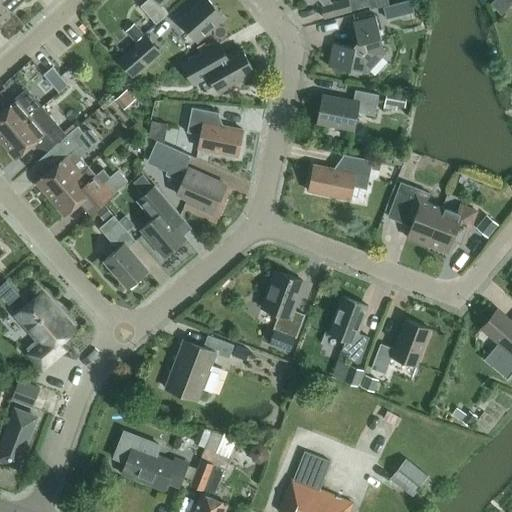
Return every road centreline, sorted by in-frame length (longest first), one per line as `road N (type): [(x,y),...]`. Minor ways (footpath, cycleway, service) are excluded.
road 1 (residential): [(258,226),(447,298),(474,286),(511,246)]
road 2 (residential): [(258,226),(295,49),(263,0)]
road 3 (residential): [(37,511),(82,388),(127,336)]
road 4 (residential): [(127,336),(0,183)]
road 5 (residential): [(127,336),(258,226)]
